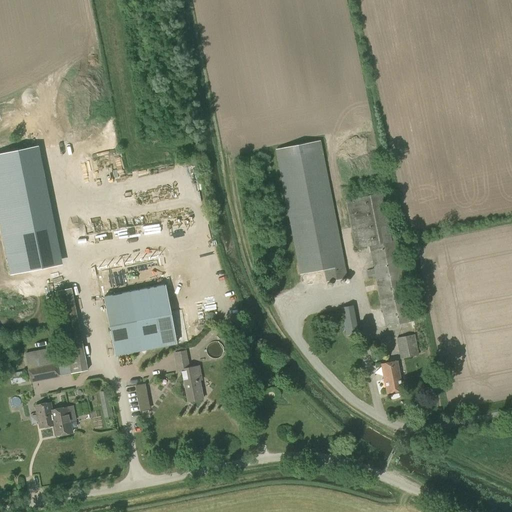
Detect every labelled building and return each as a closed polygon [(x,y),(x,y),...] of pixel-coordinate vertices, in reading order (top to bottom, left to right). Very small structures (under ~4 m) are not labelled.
[(347,278),(320,141),(275,150),(300,275),(323,270),(326,282),(347,278)] [(391,242),(381,194),(346,201),(356,250),(369,247),(372,263),(373,263),(374,271),(366,272),(368,280),(376,278),(386,327),(411,322),(398,258),(398,257),(395,241),(391,242)] [(55,245),(10,254),(14,273),(59,265),(55,245)] [(144,354),(147,350),(176,344),(164,286),(103,298),(114,356),(139,351),(144,354)] [(340,307),(346,336),(359,333),(353,305),(340,307)] [(211,322),(212,322),(213,322),(213,321),(214,321),(214,320),(215,320),(215,319),(216,319),(216,318),(216,317),(216,316),(215,316),(215,315),(215,314),(214,314),(214,313),(213,313),(212,313),(211,313),(210,313),(209,313),(209,314),(208,314),(208,315),(207,315),(207,316),(207,317),(207,318),(207,319),(207,320),(208,320),(208,321),(209,321),(210,322),(211,322)] [(400,359),(418,355),(414,335),(396,338),(400,359)] [(68,361),(70,374),(88,371),(85,357),(68,361)] [(188,369),(187,361),(175,363),(177,373),(181,372),(187,402),(203,399),(198,378),(200,377),(198,367),(188,369)] [(386,394),(402,391),(396,361),(380,364),(386,394)] [(59,376),(57,363),(49,365),(52,379),(59,377),(58,376),(59,376)] [(34,368),(27,369),(30,383),(37,382),(34,368)] [(145,384),(135,386),(136,394),(146,392),(145,384)] [(18,396),(11,397),(13,408),(20,407),(18,396)] [(140,411),(150,409),(148,401),(138,403),(140,411)] [(51,402),(34,405),(39,429),(52,426),(54,437),(73,433),(71,422),(76,421),(73,406),(53,410),(51,402)]
